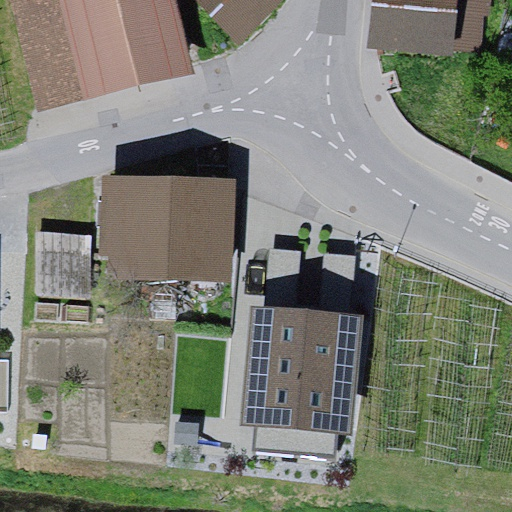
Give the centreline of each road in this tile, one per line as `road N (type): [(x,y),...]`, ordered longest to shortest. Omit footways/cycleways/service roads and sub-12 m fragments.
road 1 (residential): [(0,168),(306,98)]
road 2 (residential): [(306,98),(354,165),(511,251)]
